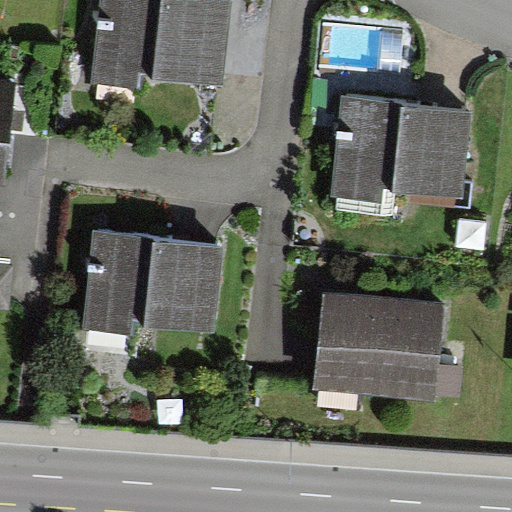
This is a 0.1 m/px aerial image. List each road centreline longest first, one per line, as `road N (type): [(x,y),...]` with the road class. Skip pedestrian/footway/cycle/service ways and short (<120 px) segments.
road 1 (primary): [(0,472),(364,498)]
road 2 (primary): [(364,498),(511,508)]
